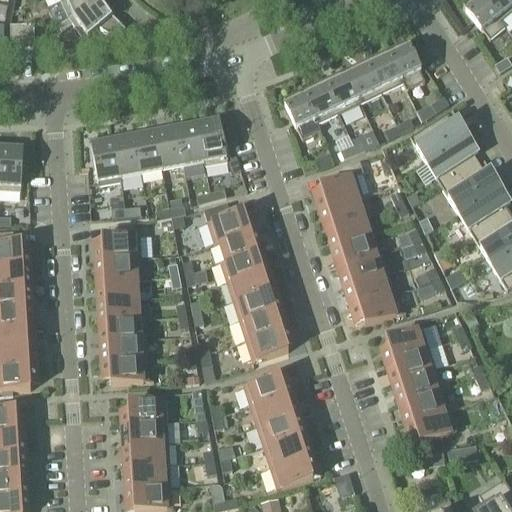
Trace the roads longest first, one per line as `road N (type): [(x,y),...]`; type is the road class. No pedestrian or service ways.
road 1 (residential): [(378,511),(236,59)]
road 2 (residential): [(76,511),(51,94)]
road 3 (residential): [(51,94),(145,83),(236,59)]
road 4 (residential): [(511,152),(423,0)]
road 5 (residential): [(236,59),(368,0)]
